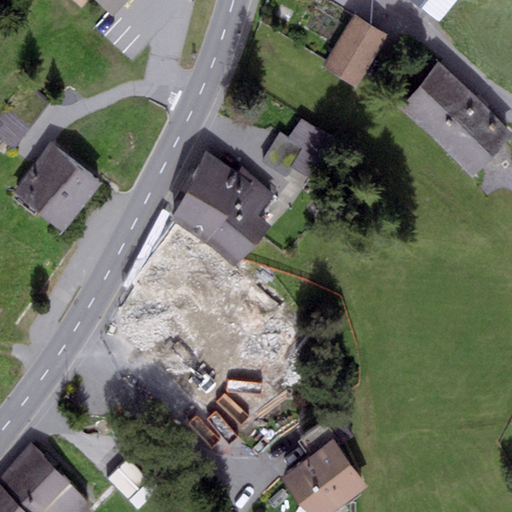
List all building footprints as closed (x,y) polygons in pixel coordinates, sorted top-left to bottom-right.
[(97,0),(113,15),(127,0),(97,0)] [(355,14),(323,66),(357,86),(388,34),(355,14)] [(511,130),(440,63),(400,105),(474,174),(511,132),(511,130)] [(25,81),(0,113),(0,137),(14,148),(50,101),(25,81)] [(334,142),(302,120),(290,139),(281,133),(262,161),(287,177),(294,168),(310,179),(334,142)] [(52,143),(14,191),(64,231),(102,183),(52,143)] [(174,215),(208,238),(241,200),(258,215),(273,195),(242,166),(236,173),(206,151),(174,215)] [(270,225),(258,215),(241,200),(208,238),(238,263),(270,225)] [(177,221),(128,287),(229,376),(284,310),(177,221)] [(229,376),(214,392),(254,428),(279,400),(240,364),(229,376)] [(283,477),(309,511),(333,511),(367,486),(332,440),(283,477)] [(29,443),(0,479),(0,482),(28,511),(81,511),(91,502),(29,443)] [(148,473),(130,455),(107,477),(126,495),(148,473)] [(28,511),(0,482),(0,511),(28,511)]
